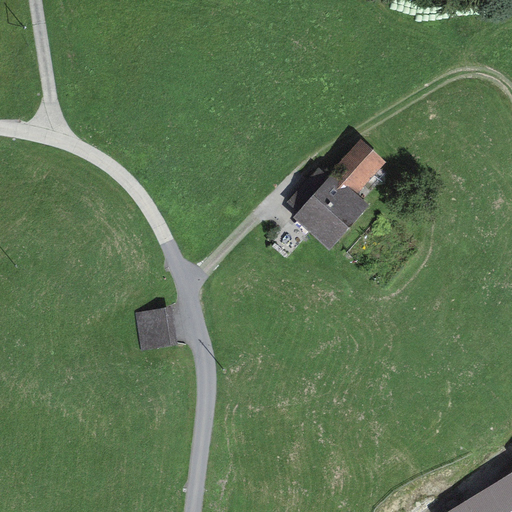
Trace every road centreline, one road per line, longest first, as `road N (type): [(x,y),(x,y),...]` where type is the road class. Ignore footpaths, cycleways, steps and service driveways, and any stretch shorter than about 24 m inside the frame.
road 1 (unclassified): [(0,127),(96,157),(127,180),(156,222),(180,270),(203,352),(193,511)]
road 2 (track): [(55,139),(38,0)]
